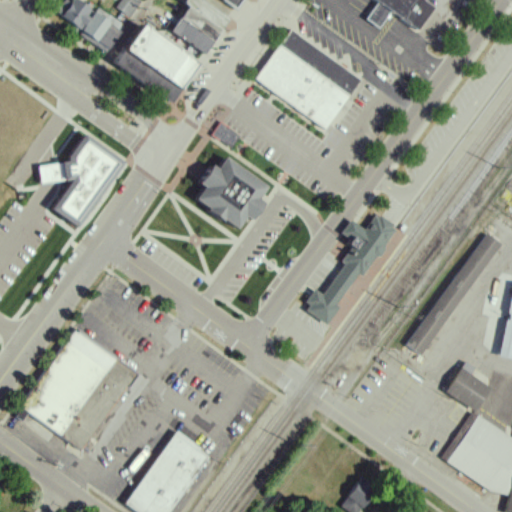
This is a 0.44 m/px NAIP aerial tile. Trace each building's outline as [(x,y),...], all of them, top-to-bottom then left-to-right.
[(71,0),(69,3),(64,0),(63,0),(54,12),(77,30),(91,11),(76,0),(71,0)] [(139,3),(134,0),(119,0),(114,8),(127,18),(139,3)] [(175,0),(193,0),(220,19),(194,55),(161,32),(179,6),(174,2),(175,0)] [(246,0),(238,12),(220,0),(246,0)] [(361,0),(366,3),(356,16),(369,26),(379,12),(404,30),(425,0),(361,0)] [(107,23),(116,29),(120,24),(95,8),(78,35),(93,45),(107,23)] [(139,14),(161,32),(194,55),(203,62),(166,108),(103,64),(139,14)] [(246,81),(321,134),(360,79),(286,26),(246,81)] [(215,125),(232,139),(223,151),(205,139),(215,125)] [(81,129),(124,160),(78,229),(52,208),(63,188),(65,183),(61,183),(49,184),(40,185),(37,165),(46,163),(57,162),(59,161),(81,129)] [(199,174),(185,194),(190,200),(186,207),(227,236),(233,228),(237,232),(251,213),(246,208),(266,183),(231,158),(223,151),(205,179),(199,174)] [(315,330),(386,231),(365,218),(354,234),(342,224),(333,237),(347,248),(311,299),(305,294),(293,312),(315,330)] [(393,349),(414,365),(499,247),(476,232),(393,349)] [(511,290),(503,288),(488,360),(504,366),(511,311),(511,290)] [(73,326),(12,413),(75,461),(136,377),(73,326)] [(463,418),(434,397),(456,364),(468,373),(464,382),(483,391),(466,412),(463,418)] [(493,432),(505,379),(487,372),(483,391),(477,420),(493,432)] [(433,464),(480,499),(496,505),(495,511),(511,511),(511,405),(504,440),(493,432),(477,420),(466,412),(463,418),(433,464)] [(175,431),(222,464),(185,511),(127,511),(121,507),(175,431)] [(338,506),(345,511),(357,511),(373,490),(358,479),(338,506)]
